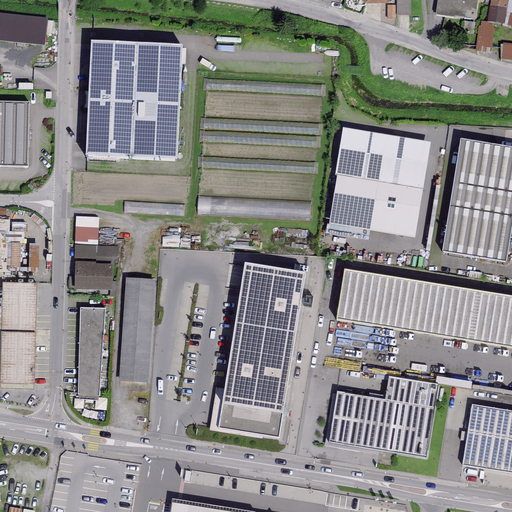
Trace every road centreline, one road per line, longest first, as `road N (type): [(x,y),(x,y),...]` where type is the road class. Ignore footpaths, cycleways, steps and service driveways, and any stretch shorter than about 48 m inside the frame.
road 1 (primary): [(511,504),(49,432)]
road 2 (residential): [(263,0),(511,72)]
road 3 (residential): [(49,432),(59,201)]
road 4 (residential): [(59,201),(65,0)]
